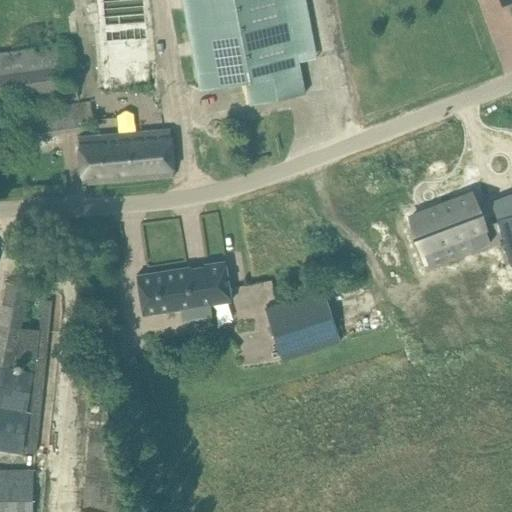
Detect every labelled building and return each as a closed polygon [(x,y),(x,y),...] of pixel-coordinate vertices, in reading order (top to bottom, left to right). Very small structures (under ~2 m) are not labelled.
[(153,85),(148,0),(99,0),(104,87),(153,85)] [(182,0),(196,70),(200,90),(245,81),(250,104),(305,94),(301,74),(298,61),(317,57),(305,0),(182,0)] [(70,43),(0,52),(0,109),(78,99),(70,43)] [(49,108),(11,113),(12,119),(15,139),(53,134),(49,108)] [(174,177),(170,129),(79,136),(82,184),(174,177)] [(422,213),(410,217),(411,219),(422,214),(427,227),(429,233),(429,232),(434,246),(423,250),(429,266),(474,248),(491,242),(472,194),(422,213)] [(511,214),(497,219),(510,265),(511,264),(511,214)] [(190,267),(136,275),(140,295),(143,314),(180,309),(210,304),(231,300),(228,281),(225,261),(203,265),(203,267),(191,269),(190,267)] [(19,325),(21,309),(24,310),(24,305),(27,285),(6,282),(3,301),(0,315),(0,364),(13,367),(15,355),(19,325)] [(268,321),(282,360),(341,341),(324,289),(264,308),(268,321)] [(39,328),(19,325),(15,355),(36,359),(27,452),(36,453),(52,300),(43,299),(39,328)] [(0,469),(0,511),(33,511),(34,469),(0,469)]
